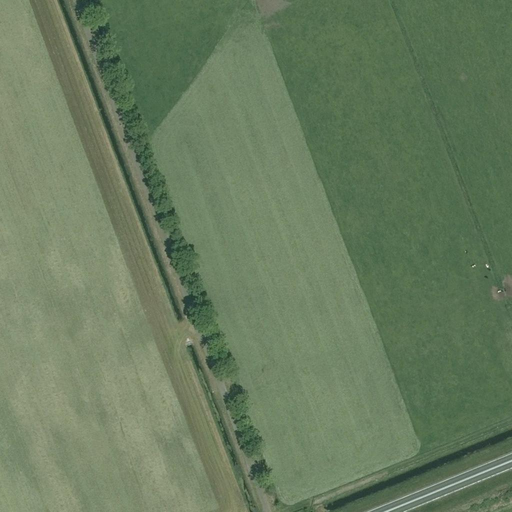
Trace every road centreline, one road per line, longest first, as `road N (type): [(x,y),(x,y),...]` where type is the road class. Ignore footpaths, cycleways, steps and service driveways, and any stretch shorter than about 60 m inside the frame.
road 1 (unclassified): [(267,511),(75,0)]
road 2 (trunk): [(387,511),(511,461)]
